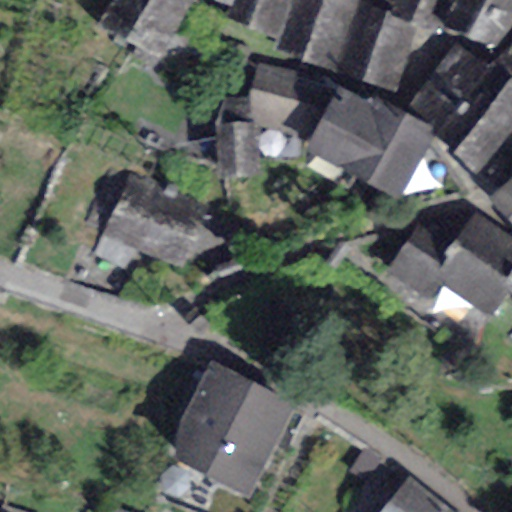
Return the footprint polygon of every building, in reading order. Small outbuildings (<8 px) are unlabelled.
[(110,0),(97,29),(160,61),(189,0),(110,0)] [(394,91),(417,29),(356,0),(251,0),(240,28),(394,91)] [(436,0),(389,0),(394,1),(390,12),(428,25),(436,0)] [(511,0),(454,0),(445,26),(502,48),(511,21),(511,0)] [(511,44),(494,62),(511,80),(511,44)] [(487,68),(454,45),(410,106),(437,135),(476,175),(511,126),(511,80),(494,62),(487,68)] [(307,75),(255,64),(248,98),(220,99),(213,121),(219,178),(256,177),(257,127),(296,133),(307,75)] [(304,150),(395,201),(431,135),(365,99),(363,102),(338,88),(304,150)] [(180,269),(202,210),(158,193),(160,188),(127,175),(96,257),(130,270),(137,253),(180,269)] [(511,179),(488,199),(511,224),(511,179)] [(511,239),(470,215),(463,226),(432,205),(382,281),(427,311),(446,283),(491,318),(511,283),(511,239)] [(246,500),(296,408),(208,363),(178,424),(177,462),(246,500)] [(448,511),(408,478),(380,511),(448,511)]
